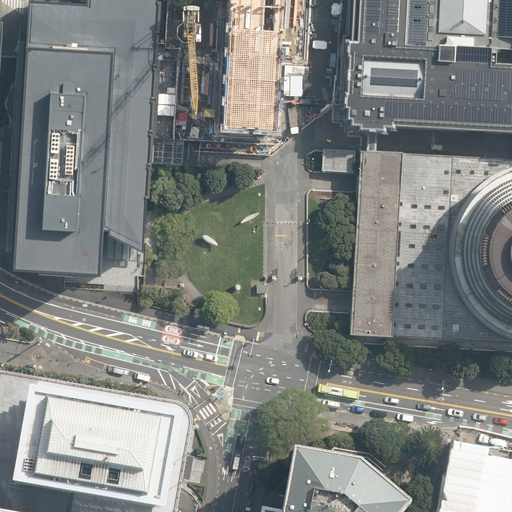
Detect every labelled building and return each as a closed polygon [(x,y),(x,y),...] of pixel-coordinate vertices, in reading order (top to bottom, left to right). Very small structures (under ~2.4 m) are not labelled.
[(31,3),(15,272),(41,273),(41,275),(65,277),(76,278),(76,275),(103,277),(105,232),(109,232),(109,236),(121,242),(138,251),(145,254),(146,243),(146,236),(147,222),(147,218),(148,199),(150,200),(153,164),(154,139),(161,0),(88,0),(88,6),(31,3)] [(511,0),(347,0),(346,37),(344,37),(342,90),(339,89),(339,107),(342,107),(342,119),(346,119),(346,125),(354,125),(361,125),(360,130),(368,131),(378,131),(378,135),(381,135),(381,136),(389,137),(389,133),(398,133),(398,129),(508,134),(511,133),(511,0)] [(368,139),(367,151),(377,151),(378,140),(378,135),(378,131),(368,131),(368,139)] [(153,164),(183,166),(183,154),(184,141),(174,140),(154,139),(153,164)] [(324,149),(323,172),(356,174),(357,151),(324,149)] [(393,336),(403,152),(377,151),(367,151),(361,150),(359,183),(359,192),(354,292),(353,302),(352,312),(351,333),(393,336)] [(511,158),(403,152),(393,336),(511,342),(511,158)] [(138,262),(138,251),(121,242),(109,236),(108,260),(120,261),(138,262)] [(190,413),(181,404),(0,371),(0,511),(5,511),(175,511),(182,476),(186,453),(190,425),(190,413)] [(228,392),(220,386),(213,396),(221,402),(224,404),(228,399),(231,394),(228,392)] [(281,508),(262,504),(260,511),(401,511),(408,504),(412,500),(413,498),(414,496),(413,495),(412,494),(363,452),(362,451),(361,451),(298,440),(296,440),(295,440),(293,441),(292,443),(283,494),(281,508)] [(462,450),(457,449),(445,511),(501,511),(504,500),(510,498),(511,494),(511,489),(511,473),(507,473),(510,457),(502,456),(503,453),(499,450),(490,448),(487,450),(485,453),(479,452),(478,446),(465,444),(462,446),(462,450)]
